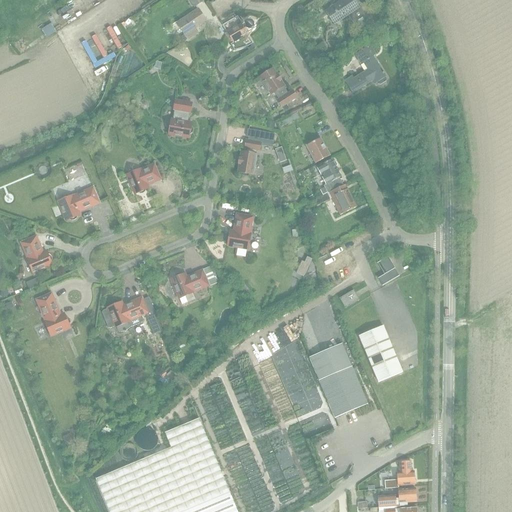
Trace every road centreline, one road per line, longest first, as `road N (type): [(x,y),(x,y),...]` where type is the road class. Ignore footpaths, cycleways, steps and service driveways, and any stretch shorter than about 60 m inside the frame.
road 1 (residential): [(208,198),(95,243),(83,256),(91,273),(109,274),(204,228)]
road 2 (residential): [(450,241),(391,229),(346,136),(284,41)]
road 3 (tertiary): [(450,241),(441,107),(406,0)]
road 4 (tertiary): [(447,436),(450,241)]
road 5 (residential): [(284,41),(232,77),(208,198)]
road 6 (unclassified): [(306,511),(394,451),(447,436)]
